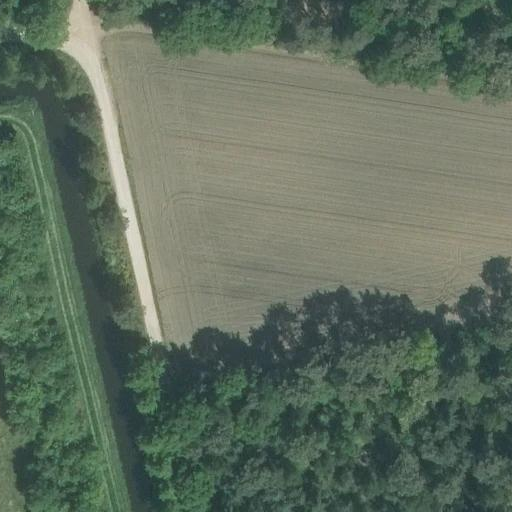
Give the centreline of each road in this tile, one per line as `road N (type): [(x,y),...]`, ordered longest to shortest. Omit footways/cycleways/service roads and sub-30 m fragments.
road 1 (track): [(189,511),(89,31)]
road 2 (track): [(89,31),(130,23),(511,78)]
road 3 (track): [(0,117),(23,127),(117,511)]
